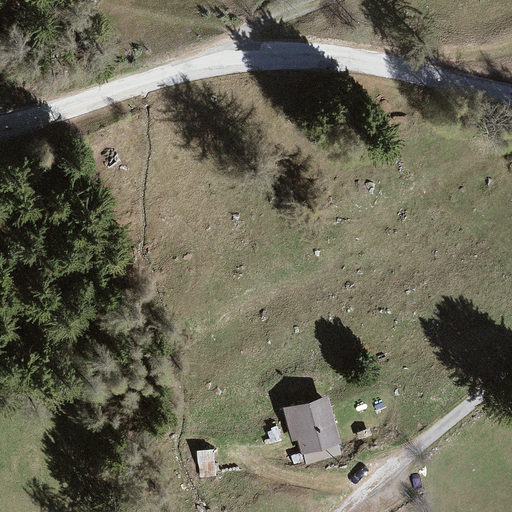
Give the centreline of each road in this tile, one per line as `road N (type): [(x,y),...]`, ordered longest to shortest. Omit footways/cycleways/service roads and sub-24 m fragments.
road 1 (unclassified): [(0,120),(241,55),(360,59),(511,93)]
road 2 (track): [(511,372),(339,511)]
